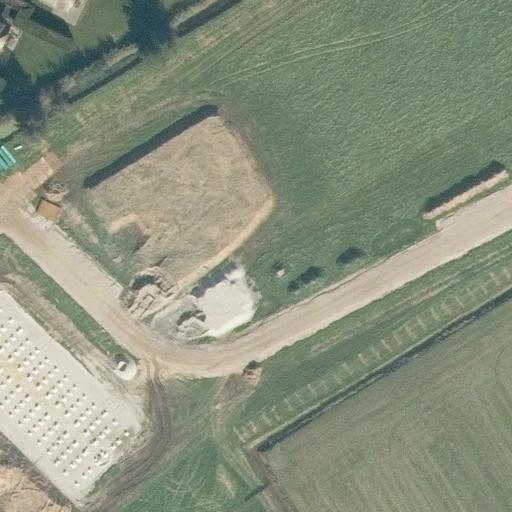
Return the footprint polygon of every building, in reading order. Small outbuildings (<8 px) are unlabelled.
[(43,0),(53,5),(55,3),(65,8),(69,0),(43,0)] [(1,308),(0,309),(0,348),(2,350),(20,332),(22,329),(1,308)] [(20,332),(2,350),(11,359),(29,341),(20,332)] [(29,341),(11,359),(30,378),(48,359),(29,341)] [(48,359),(30,378),(48,396),(67,378),(48,359)] [(0,370),(0,405),(1,407),(19,388),(0,370)] [(67,378),(48,396),(67,415),(85,396),(67,378)] [(19,388),(1,407),(20,425),(38,407),(19,388)] [(85,396),(67,415),(86,433),(104,415),(85,396)] [(38,407),(20,425),(38,444),(56,425),(38,407)] [(104,415),(86,433),(95,442),(94,444),(106,456),(127,434),(106,413),(104,415)] [(56,425),(38,444),(57,462),(75,444),(56,425)] [(57,462),(55,464),(76,486),(98,463),(86,452),(85,453),(75,444),(57,462)]
